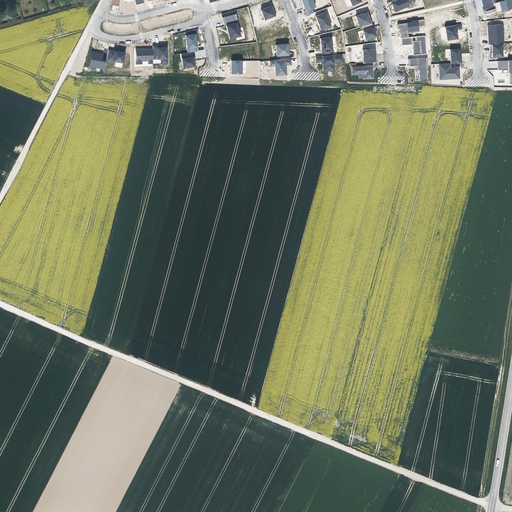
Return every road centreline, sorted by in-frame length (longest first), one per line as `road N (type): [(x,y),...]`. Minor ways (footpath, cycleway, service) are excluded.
road 1 (track): [(491,504),(0,304)]
road 2 (unknown): [(511,83),(175,72),(74,55)]
road 3 (track): [(0,199),(99,13)]
road 4 (tertiary): [(491,504),(511,368)]
road 5 (residential): [(88,31),(127,40),(198,21),(203,10)]
